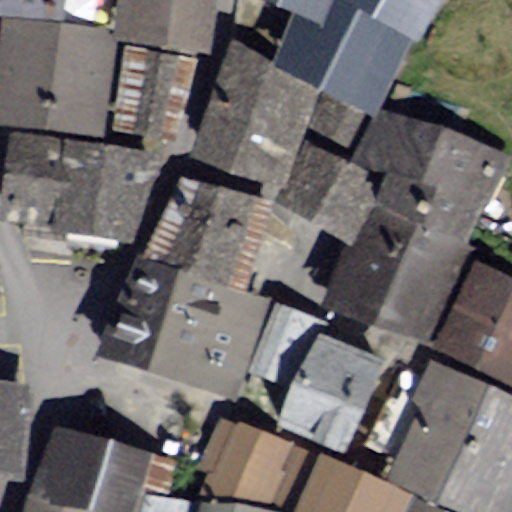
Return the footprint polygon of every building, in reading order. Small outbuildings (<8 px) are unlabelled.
[(71,0),(0,0),(0,21),(69,28),(71,0)] [(220,0),(125,0),(121,48),(216,55),(220,0)] [(342,0),(245,0),(302,19),(333,29),(340,9),(342,0)] [(342,0),(340,9),(421,48),(427,55),(458,1),(458,0),(342,0)] [(421,48),(340,9),(333,29),(302,19),(284,78),(320,99),(380,128),(421,48)] [(113,45),(12,34),(1,134),(103,144),(113,45)] [(284,78),(236,52),(202,166),(290,200),(320,99),(284,78)] [(198,69),(127,56),(112,134),(183,148),(198,69)] [(509,166),(393,122),(371,179),(387,184),(359,249),(331,317),(438,355),(509,166)] [(68,149),(18,144),(10,225),(60,230),(68,149)] [(151,163),(76,151),(63,239),(137,250),(151,163)] [(313,157),(290,213),(359,249),(387,184),(371,179),(313,157)] [(269,211),(188,188),(151,268),(246,303),(269,211)] [(246,303),(151,268),(108,361),(238,405),(263,308),(246,303)] [(511,290),(479,277),(446,360),(511,386),(511,290)] [(318,327),(279,315),(258,382),(298,393),(318,327)] [(392,381),(324,351),(289,431),(357,460),(392,381)] [(511,511),(511,411),(435,376),(385,483),(448,511),(511,511)] [(28,393),(0,390),(0,475),(22,477),(28,393)] [(278,511),(298,454),(241,435),(220,497),(263,511),(278,511)] [(101,511),(117,450),(61,436),(44,504),(74,511),(101,511)] [(194,511),(203,473),(129,456),(115,511),(194,511)] [(417,511),(419,509),(333,468),(311,511),(417,511)] [(67,511),(40,503),(36,511),(67,511)]
